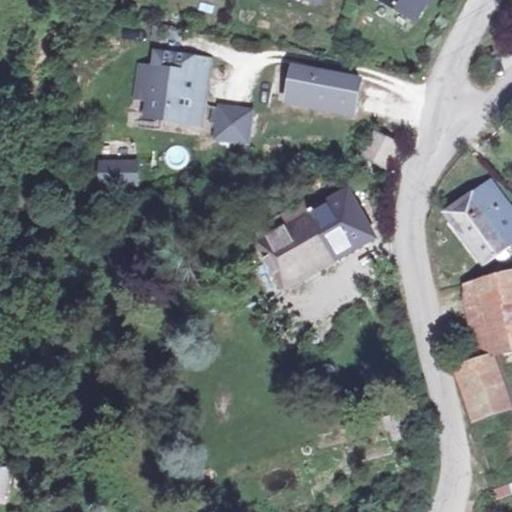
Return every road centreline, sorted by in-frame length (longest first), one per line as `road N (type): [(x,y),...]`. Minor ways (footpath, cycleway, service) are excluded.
road 1 (residential): [(423,149),(412,236),(437,350),(453,484),(449,511)]
road 2 (residential): [(423,149),(488,0)]
